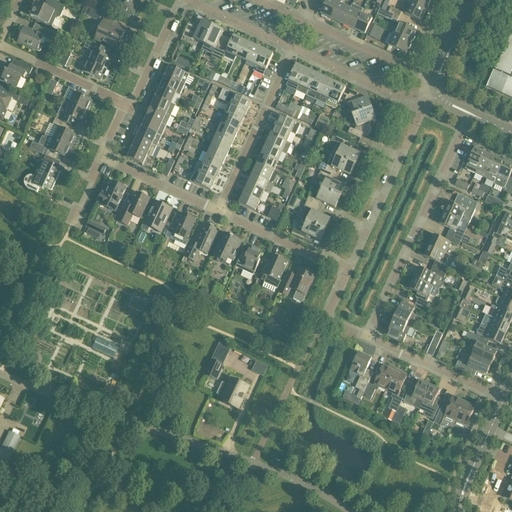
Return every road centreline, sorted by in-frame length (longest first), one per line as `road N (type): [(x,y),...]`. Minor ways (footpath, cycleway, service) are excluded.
road 1 (residential): [(348,511),(253,460),(0,374)]
road 2 (residential): [(365,338),(469,113)]
road 3 (residential): [(431,90),(349,267)]
road 4 (residential): [(217,210),(290,48)]
road 5 (residential): [(290,48),(396,96),(431,90)]
road 6 (residential): [(504,399),(365,338)]
road 7 (residential): [(436,81),(303,19)]
road 8 (residential): [(0,45),(130,107)]
road 9 (residential): [(349,267),(217,210)]
road 10 (residential): [(217,210),(102,157)]
road 11 (tertiary): [(459,511),(504,399)]
